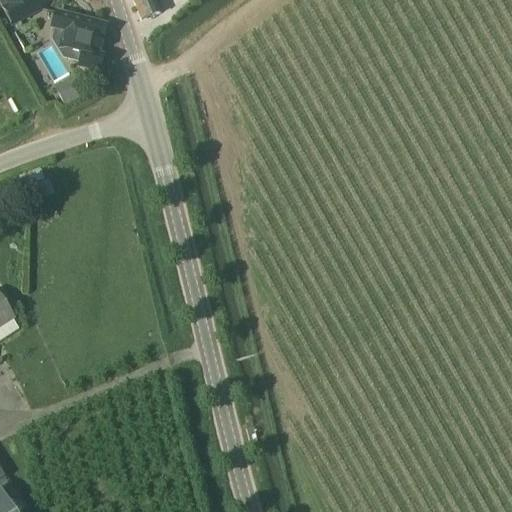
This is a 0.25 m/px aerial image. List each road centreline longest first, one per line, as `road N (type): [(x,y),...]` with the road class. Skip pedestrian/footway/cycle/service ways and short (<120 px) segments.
road 1 (tertiary): [(247,511),(137,75)]
road 2 (unclassified): [(0,158),(137,75)]
